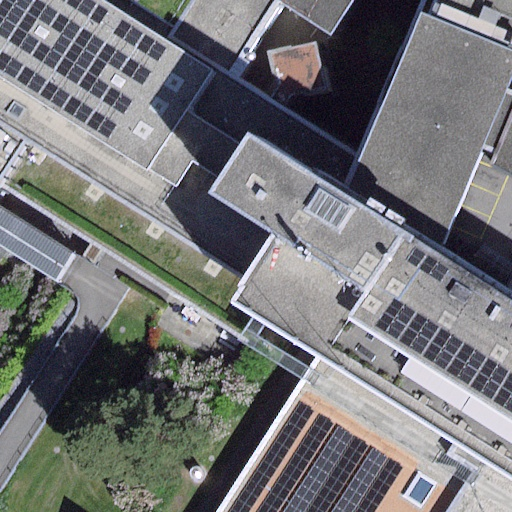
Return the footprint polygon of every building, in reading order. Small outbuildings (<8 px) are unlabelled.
[(511,481),(511,306),(504,301),(437,259),(336,195),(415,0),(0,0),(0,125),(23,140),(0,175),(0,185),(239,336),(252,316),(318,356),(215,511),(448,511),(485,464),(511,481)] [(511,0),(415,0),(336,195),(437,259),(482,148),(483,146),(505,90),(511,71),(511,0)] [(511,92),(505,90),(483,146),(499,151),(494,166),(511,175),(511,92)] [(0,175),(23,140),(0,125),(0,175)] [(74,253),(0,206),(0,252),(53,285),(74,253)]
